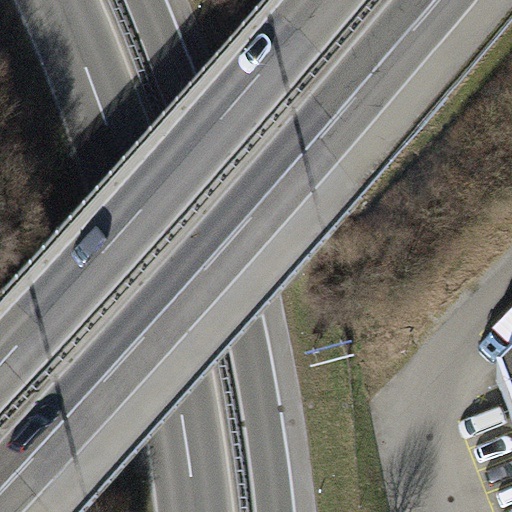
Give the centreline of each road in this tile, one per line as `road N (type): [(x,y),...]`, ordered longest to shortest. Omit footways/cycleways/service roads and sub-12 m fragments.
road 1 (trunk): [(0,469),(417,0)]
road 2 (trunk): [(61,0),(165,309),(197,511)]
road 3 (trunk): [(282,511),(244,277),(154,0)]
road 4 (trunk): [(330,0),(0,369)]
road 5 (unknown): [(432,511),(431,398),(511,277)]
